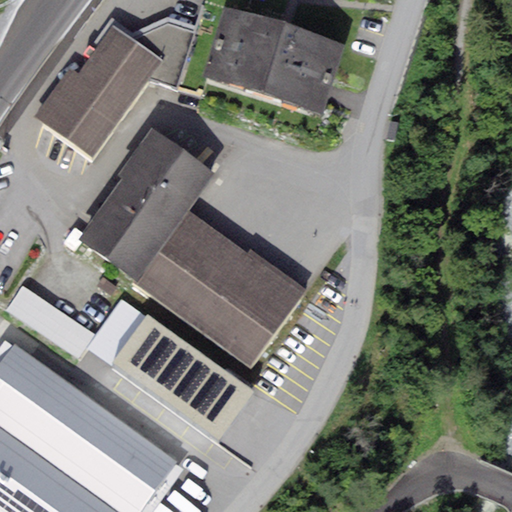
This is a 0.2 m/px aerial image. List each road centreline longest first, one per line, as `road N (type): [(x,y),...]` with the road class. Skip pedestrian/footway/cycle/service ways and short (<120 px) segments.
road 1 (residential): [(407,0),(373,160),(356,314),(325,388),(226,511)]
road 2 (unknown): [(0,332),(243,491)]
road 3 (residential): [(511,495),(440,472),(386,511)]
